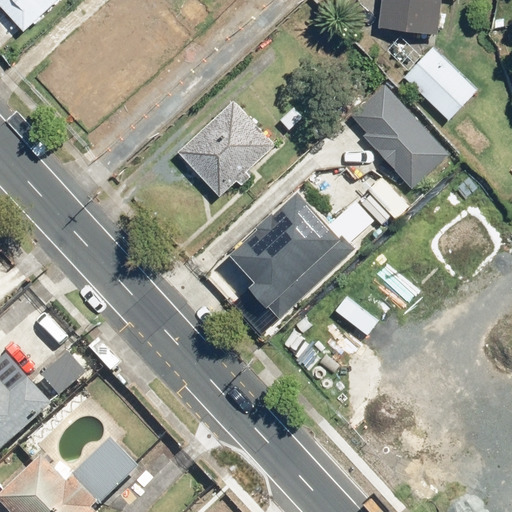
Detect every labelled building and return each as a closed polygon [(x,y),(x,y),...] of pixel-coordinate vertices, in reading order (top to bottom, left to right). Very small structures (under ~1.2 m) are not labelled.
[(1,0),(27,29),(59,0),(1,0)] [(184,35),(150,0),(109,0),(61,45),(101,88),(140,51),(153,64),(184,35)] [(387,0),(386,23),(454,30),(456,0),(387,0)] [(436,46),(405,76),(449,122),(480,92),(436,46)] [(361,117),(418,188),(453,161),(396,89),(361,117)] [(241,99),(184,149),(224,193),(280,144),(241,99)] [(306,180),(231,246),(258,276),(250,280),(280,313),(361,242),(306,180)] [(448,326),(382,258),(321,320),(352,351),(375,329),(409,364),(448,326)] [(0,381),(0,449),(54,406),(32,378),(11,395),(0,381)] [(104,504),(142,465),(115,438),(77,478),(104,504)] [(511,511),(511,454),(501,443),(464,478),(495,511),(511,511)] [(98,511),(53,457),(5,497),(17,511),(98,511)]
